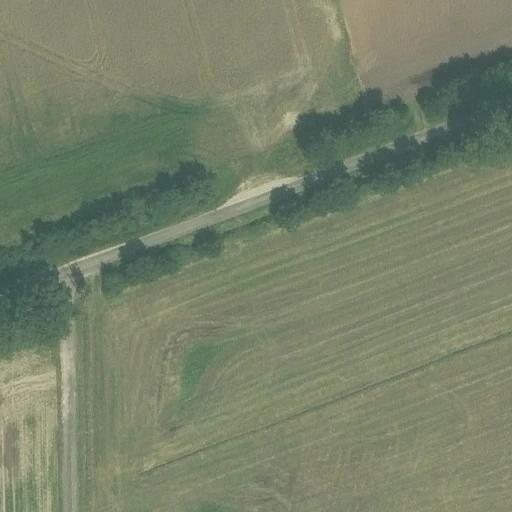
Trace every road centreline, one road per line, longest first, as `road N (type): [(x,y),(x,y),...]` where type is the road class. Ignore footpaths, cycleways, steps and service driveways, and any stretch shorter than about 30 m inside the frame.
road 1 (unclassified): [(0,300),(511,109)]
road 2 (track): [(63,277),(72,335),(73,511)]
